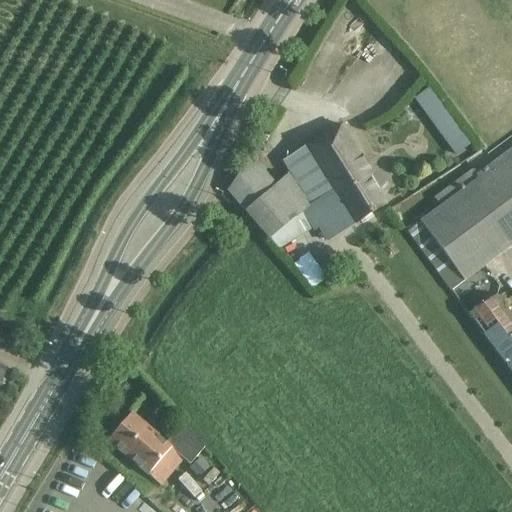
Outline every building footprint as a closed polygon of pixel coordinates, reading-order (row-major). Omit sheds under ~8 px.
[(470,146),(429,89),(414,100),(455,157),(470,146)] [(372,174),(341,125),(281,162),(289,175),(276,186),(251,158),(228,192),(277,251),(312,229),(314,232),(318,229),(326,242),(385,205),(376,191),(385,182),(379,173),(372,174)] [(440,206),(419,222),(406,231),(451,292),(511,246),(511,148),(477,174),(473,169),(434,199),(440,206)] [(511,318),(496,297),(470,316),(511,374),(511,318)] [(131,414),(107,441),(145,474),(146,473),(155,481),(159,485),(182,459),(190,465),(205,448),(183,423),(165,443),(131,414)]
